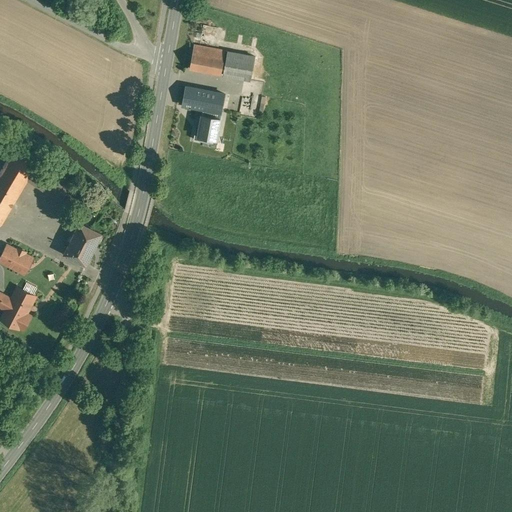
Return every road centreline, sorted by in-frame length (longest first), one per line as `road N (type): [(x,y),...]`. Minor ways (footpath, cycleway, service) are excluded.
road 1 (tertiary): [(166,59),(142,196),(110,294)]
road 2 (unclassified): [(110,294),(129,317),(107,511)]
road 3 (tertiary): [(110,294),(57,392),(0,472)]
road 4 (unclassified): [(155,57),(28,0)]
